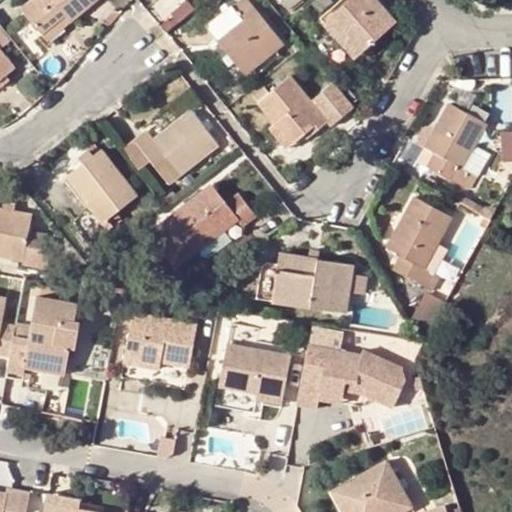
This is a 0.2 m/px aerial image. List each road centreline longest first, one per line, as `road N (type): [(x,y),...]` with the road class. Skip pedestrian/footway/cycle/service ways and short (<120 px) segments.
road 1 (residential): [(0,445),(236,485),(274,511)]
road 2 (residential): [(447,24),(381,141),(312,199)]
road 3 (residential): [(0,152),(14,153),(154,30)]
